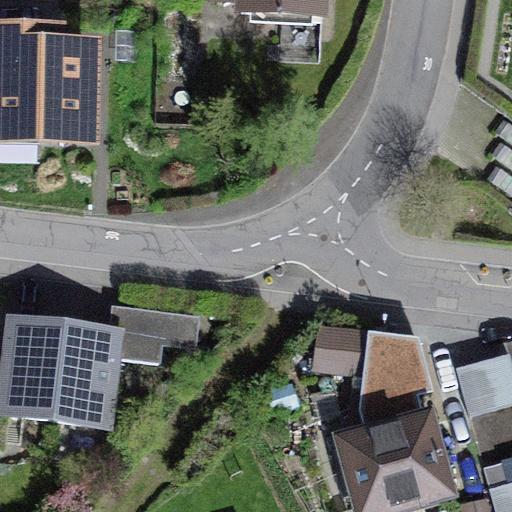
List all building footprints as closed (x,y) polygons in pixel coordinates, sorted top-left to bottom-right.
[(322,0),(212,0),(213,1),(242,2),(241,14),(322,18),(322,0)] [(0,138),(89,140),(91,57),(55,57),(55,42),(0,40),(0,138)] [(12,326),(2,417),(106,429),(117,341),(178,348),(181,319),(113,311),(110,337),(12,326)] [(365,378),(370,338),(320,332),(315,371),(365,378)] [(511,367),(509,357),(456,372),(469,418),(511,406),(511,367)] [(361,444),(347,448),(364,511),(380,511),(443,495),(425,427),(394,436),(390,421),(357,430),(361,444)] [(511,511),(511,485),(489,492),(494,511),(511,511)]
